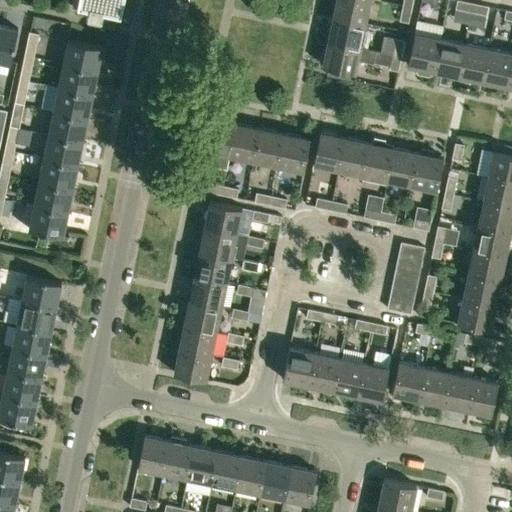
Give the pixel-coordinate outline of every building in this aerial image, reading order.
[(121,13),(124,1),(123,0),(78,0),(78,4),(121,13)] [(366,22),(370,0),(336,0),(333,15),(366,22)] [(471,11),(472,2),(460,0),(456,0),(455,8),(471,11)] [(472,2),(471,11),(486,14),(488,6),(472,2)] [(402,5),(400,20),(408,21),(411,6),(402,5)] [(361,46),(366,22),(333,15),(328,39),(361,46)] [(0,23),(0,60),(11,62),(18,28),(0,23)] [(25,55),(34,57),(39,33),(30,32),(25,55)] [(433,69),(440,37),(415,32),(408,64),(418,66),(417,70),(418,73),(429,75),(432,73),(432,69),(433,69)] [(458,75),(465,42),(440,37),(433,69),(458,75)] [(393,52),(401,54),(404,39),(396,38),(393,52)] [(63,63),(98,70),(103,46),(68,39),(63,63)] [(376,49),(361,46),(328,39),(323,65),(355,71),(358,58),(374,61),(376,49)] [(482,80),(488,47),(465,42),(458,75),(482,80)] [(506,85),(511,57),(511,52),(488,47),(482,80),(506,85)] [(397,70),(401,54),(393,52),(390,68),(397,70)] [(29,80),(34,57),(25,55),(20,78),(29,80)] [(93,94),(98,70),(63,63),(58,86),(93,94)] [(24,104),(29,80),(20,78),(15,102),(24,104)] [(88,117),(93,94),(58,86),(53,110),(88,117)] [(19,127),(24,104),(15,102),(10,125),(19,127)] [(83,141),(88,117),(53,110),(48,133),(83,141)] [(227,168),(230,154),(236,122),(211,117),(204,149),(219,152),(216,166),(227,168)] [(254,159),(261,127),(236,122),(230,154),(254,159)] [(14,151),(19,127),(10,125),(5,149),(14,151)] [(278,164),(285,132),(261,127),(254,159),(278,164)] [(339,168),(346,136),(320,131),(314,163),(339,168)] [(285,132),(278,164),(304,169),(310,137),(285,132)] [(78,164),(83,141),(48,133),(43,157),(78,164)] [(363,174),(370,141),(346,136),(339,168),(363,174)] [(394,146),(388,145),(388,142),(387,139),(375,136),(373,139),(372,142),(370,141),(363,174),(388,179),(394,146)] [(456,142),(452,158),(461,160),(464,144),(456,142)] [(412,184),(418,151),(394,146),(388,179),(412,184)] [(444,157),(433,155),(434,153),(432,150),(423,148),(421,150),(420,152),(418,151),(412,184),(437,189),(444,157)] [(9,174),(14,151),(5,149),(1,172),(9,174)] [(489,175),(511,180),(511,153),(494,150),(489,175)] [(73,188),(78,164),(43,157),(39,180),(73,188)] [(0,196),(4,198),(9,174),(1,172),(0,175),(0,196)] [(511,205),(511,180),(489,175),(484,200),(511,205)] [(446,192),(454,194),(457,179),(448,178),(446,192)] [(68,211),(73,188),(39,180),(34,204),(68,211)] [(222,193),(223,185),(208,182),(207,190),(222,193)] [(223,185),(222,193),(237,196),(238,188),(223,185)] [(270,203),(272,195),(257,192),(255,200),(270,203)] [(451,209),(454,194),(446,192),(442,207),(451,209)] [(272,195),(270,203),(285,207),(287,198),(272,195)] [(12,199),(4,198),(0,196),(0,218),(1,213),(9,215),(12,199)] [(331,209),(333,200),(318,197),(316,206),(331,209)] [(205,225),(237,232),(243,206),(210,200),(205,225)] [(333,200),(331,209),(346,212),(348,203),(333,200)] [(511,231),(511,224),(511,205),(484,200),(478,224),(511,231)] [(63,235),(68,211),(34,204),(29,228),(63,235)] [(379,219),(381,210),(366,207),(364,216),(379,219)] [(270,212),(254,209),(252,217),(268,220),(270,212)] [(381,210),(379,219),(395,222),(396,213),(381,210)] [(282,215),(270,212),(268,220),(281,223),(282,215)] [(431,221),(415,218),(414,226),(429,229),(431,221)] [(506,255),(511,231),(478,224),(473,248),(506,255)] [(232,256),(237,232),(205,225),(200,249),(232,256)] [(435,240),(443,242),(447,227),(438,225),(435,240)] [(264,237),(249,234),(247,242),(263,245),(264,237)] [(440,258),(443,242),(435,240),(432,256),(440,258)] [(399,252),(423,257),(425,246),(401,241),(399,252)] [(501,279),(506,255),(473,248),(468,272),(501,279)] [(227,280),(232,256),(200,249),(195,273),(227,280)] [(420,268),(423,257),(399,252),(397,263),(420,268)] [(259,262),(244,258),(242,267),(258,270),(259,262)] [(418,279),(420,268),(397,263),(394,274),(418,279)] [(496,303),(501,279),(468,272),(463,297),(496,303)] [(222,304),(227,280),(195,273),(190,298),(222,304)] [(22,298),(57,306),(62,282),(27,274),(22,298)] [(416,290),(418,279),(394,274),(392,285),(416,290)] [(425,289),(433,291),(436,275),(428,274),(425,289)] [(254,286),(239,283),(237,291),(252,294),(254,286)] [(413,301),(416,290),(392,285),(390,296),(413,301)] [(430,308),(433,291),(425,289),(422,306),(430,308)] [(411,312),(413,301),(390,296),(387,307),(411,312)] [(490,329),(496,303),(463,297),(458,322),(490,329)] [(52,329),(57,306),(22,298),(17,322),(52,329)] [(217,329),(222,304),(190,298),(185,322),(217,329)] [(249,310),(234,307),(232,315),(247,319),(249,310)] [(322,320),(324,311),(309,308),(307,316),(322,320)] [(263,313),(249,310),(247,319),(261,322),(263,313)] [(324,311),(322,320),(337,323),(339,315),(324,311)] [(370,330),(372,321),(357,318),(355,326),(370,330)] [(372,321),(370,330),(386,333),(388,325),(372,321)] [(47,353),(52,329),(17,322),(12,345),(47,353)] [(212,353),(217,329),(185,322),(179,346),(212,353)] [(431,334),(433,326),(417,323),(415,331),(431,334)] [(433,326),(431,334),(446,337),(448,329),(433,326)] [(244,335),(229,331),(227,339),(242,343),(244,335)] [(480,344),(481,336),(467,332),(465,341),(480,344)] [(481,336),(480,344),(495,348),(497,339),(481,336)] [(42,376),(47,353),(12,345),(7,369),(42,376)] [(207,378),(212,353),(179,346),(174,371),(207,378)] [(309,383),(315,351),(290,346),(283,378),(309,383)] [(333,389),(340,356),(315,351),(309,383),(333,389)] [(239,359),(223,355),(222,364),(237,367),(239,359)] [(357,394),(364,361),(340,356),(333,389),(357,394)] [(418,398),(425,366),(399,360),(393,392),(418,398)] [(364,361),(357,394),(382,399),(389,367),(364,361)] [(443,403),(449,371),(425,366),(418,398),(443,403)] [(37,400),(42,376),(7,369),(2,392),(37,400)] [(467,408),(474,376),(449,371),(443,403),(467,408)] [(474,376),(467,408),(492,413),(498,381),(474,376)] [(0,417),(32,424),(37,400),(2,392),(0,403),(0,417)] [(163,471),(170,439),(145,433),(138,466),(163,471)] [(171,439),(170,439),(163,471),(187,476),(194,444),(186,442),(186,438),(172,435),(171,439)] [(212,481),(219,449),(194,444),(187,476),(212,481)] [(0,474),(21,479),(26,455),(0,449),(0,474)] [(236,486),(243,454),(219,449),(212,481),(236,486)] [(261,492),(267,459),(243,454),(236,486),(261,492)] [(285,497),(291,464),(267,459),(261,492),(285,497)] [(291,464),(285,497),(310,502),(317,470),(291,464)] [(0,499),(16,503),(21,479),(0,474),(0,499)] [(379,503),(411,510),(417,484),(384,478),(379,503)] [(428,487),(426,496),(442,499),(444,490),(428,487)] [(147,501),(131,497),(129,505),(145,509),(147,501)] [(0,511),(13,511),(16,503),(0,499),(0,511)] [(410,511),(411,510),(379,503),(377,511),(410,511)]
